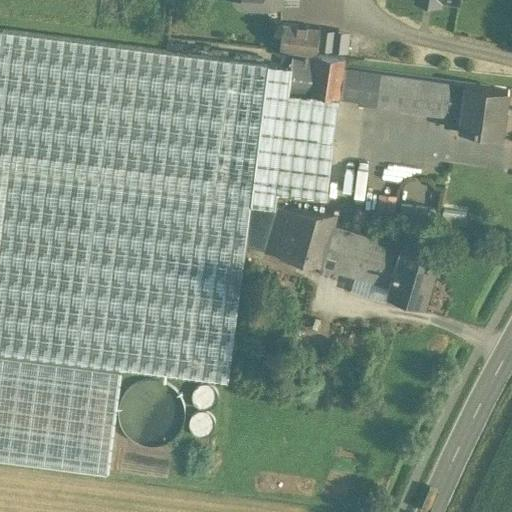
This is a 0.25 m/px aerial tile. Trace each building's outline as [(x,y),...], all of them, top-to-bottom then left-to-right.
[(321,29),(283,24),(280,49),(293,51),(318,54),(321,29)] [(269,63),(1,28),(0,34),(0,349),(228,379),(251,202),(269,63)] [(318,54),(293,51),(291,66),(288,90),(312,94),(312,93),(339,97),(343,67),(345,57),(318,54)] [(312,94),(288,90),(291,66),(269,63),(251,202),(275,205),(277,189),(327,196),(340,97),(339,97),(312,93),(312,94)] [(451,82),(343,67),(339,97),(340,97),(358,100),(358,103),(446,115),(451,82)] [(508,89),(451,82),(446,115),(444,125),(460,127),(460,128),(502,133),(508,89)] [(511,170),(487,168),(485,179),(511,181),(511,170)] [(337,213),(276,205),(264,248),(322,265),(334,224),(335,225),(337,213)] [(335,225),(334,224),(322,265),(350,273),(362,233),(335,225)] [(402,245),(362,233),(350,273),(390,285),(388,292),(424,303),(433,274),(435,274),(441,254),(403,243),(402,245)]
